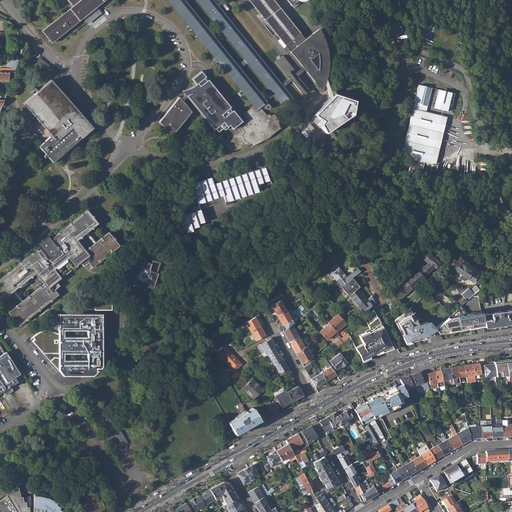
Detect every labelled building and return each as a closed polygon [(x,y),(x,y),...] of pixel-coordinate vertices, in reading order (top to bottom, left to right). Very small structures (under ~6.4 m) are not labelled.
[(67,0),(73,6),(68,10),(42,31),(51,42),(83,18),(90,12),(99,5),(104,0),(67,0)] [(167,0),(188,26),(187,27),(189,29),(190,30),(191,29),(214,58),(213,59),(215,61),(216,63),(217,62),(240,90),(239,91),(240,93),(242,95),(243,94),(253,106),(255,106),(260,107),(263,104),(264,106),(265,109),(267,108),(269,106),(266,103),(266,104),(265,102),(266,101),(269,99),(267,97),(266,95),(262,98),(240,70),(244,66),(243,64),(241,62),(236,66),(228,55),(216,40),(220,37),(218,34),(215,32),(211,35),(202,23),(184,1),(184,0),(167,0)] [(269,93),(266,95),(267,97),(269,99),(272,96),(273,95),(282,107),(281,107),(282,108),(288,103),(293,99),(292,99),(281,86),(212,0),(195,0),(219,29),(218,30),(215,32),(218,34),(220,37),(222,35),(223,34),(244,60),(243,61),(241,62),(243,64),(244,66),(246,65),(247,64),(269,92),(269,93)] [(247,0),(273,31),(290,51),(305,39),(272,0),(247,0)] [(318,28),(305,39),(290,51),(303,68),(322,91),(324,84),(326,78),(328,69),(328,55),(326,46),(325,42),(318,28)] [(12,56),(20,56),(21,54),(22,47),(22,44),(16,44),(16,50),(12,50),(12,56)] [(297,73),(283,56),(279,59),(275,62),(287,78),(289,76),(291,78),(292,80),(291,81),(301,94),(309,88),(297,73)] [(48,68),(50,64),(40,57),(37,61),(48,68)] [(0,66),(0,70),(10,71),(15,71),(17,67),(20,58),(11,58),(11,67),(0,66)] [(0,78),(10,79),(10,77),(13,77),(15,71),(10,71),(0,70),(0,78)] [(229,125),(238,118),(232,110),(230,111),(228,108),(229,107),(207,79),(206,80),(205,79),(203,77),(205,76),(203,74),(200,71),(190,78),(195,84),(191,87),(188,88),(188,89),(189,91),(183,95),(179,98),(180,99),(181,100),(185,98),(187,96),(213,129),(214,128),(217,131),(222,127),(224,129),(229,125)] [(332,96),(326,78),(324,84),(329,99),(331,97),(332,96)] [(38,145),(52,162),(61,154),(64,152),(93,128),(92,127),(91,127),(50,81),(50,80),(50,79),(35,92),(23,103),(24,103),(31,111),(51,134),(51,135),(38,145)] [(445,117),(424,112),(429,88),(416,85),(411,109),(399,157),(409,160),(406,174),(419,173),(420,172),(434,170),(435,166),(433,165),(434,163),(445,117)] [(445,112),(446,108),(447,106),(450,106),(452,94),(436,90),(432,109),(445,112)] [(329,99),(315,114),(324,120),(321,124),(326,133),(353,115),(355,100),(335,94),(332,96),(329,99)] [(180,99),(179,98),(178,97),(158,122),(165,127),(166,125),(166,126),(167,127),(166,128),(173,133),(191,111),(182,101),(181,100),(180,99)] [(255,106),(253,106),(248,109),(242,115),(238,118),(229,125),(224,129),(225,130),(227,133),(227,135),(225,136),(226,138),(222,140),(224,145),(227,147),(228,149),(229,149),(230,151),(244,147),(250,144),(251,147),(267,138),(280,128),(279,127),(278,126),(279,125),(278,124),(278,119),(274,114),(270,115),(268,114),(267,115),(260,107),(255,106)] [(212,183),(210,177),(191,183),(197,203),(201,202),(223,195),(225,202),(240,197),(259,191),(256,185),(269,181),(264,167),(212,183)] [(199,209),(180,216),(185,232),(192,230),(191,228),(197,226),(197,225),(196,223),(203,221),(199,209)] [(86,210),(0,278),(0,294),(3,299),(8,296),(9,297),(11,295),(10,294),(13,291),(15,290),(19,286),(20,288),(22,286),(21,285),(32,277),(33,278),(35,276),(33,275),(35,274),(44,285),(42,286),(41,285),(40,286),(41,287),(30,296),(29,295),(27,296),(28,297),(24,301),(22,303),(19,305),(18,304),(16,305),(17,306),(10,312),(14,318),(13,319),(14,321),(16,320),(20,325),(26,320),(27,319),(28,321),(30,320),(29,318),(38,310),(40,312),(42,310),(40,309),(51,301),(52,302),(53,301),(52,299),(59,294),(55,289),(60,285),(56,281),(61,277),(54,268),(68,257),(75,265),(79,261),(83,266),(88,262),(92,267),(99,262),(100,263),(102,262),(101,260),(111,253),(112,254),(113,253),(112,251),(119,246),(115,241),(116,240),(114,238),(113,239),(108,233),(102,238),(101,237),(99,238),(100,239),(96,243),(94,245),(90,247),(90,246),(88,248),(89,249),(85,251),(76,240),(80,237),(81,239),(83,237),(82,236),(85,233),(87,232),(91,228),(92,229),(94,228),(93,227),(97,224),(93,218),(94,217),(93,215),(91,216),(89,214),(86,210)] [(96,243),(87,232),(85,233),(94,245),(96,243)] [(407,244),(419,255),(425,249),(414,238),(407,244)] [(419,255),(428,263),(418,271),(423,276),(432,268),(433,269),(440,263),(439,262),(434,258),(425,249),(419,255)] [(445,260),(450,263),(453,259),(455,257),(450,254),(445,260)] [(144,257),(137,255),(133,265),(132,264),(126,282),(131,283),(131,284),(145,289),(145,286),(151,288),(156,272),(159,262),(151,259),(151,261),(143,259),(144,257)] [(457,261),(453,259),(450,263),(448,264),(447,267),(449,269),(452,268),(454,270),(460,263),(463,260),(459,257),(457,261)] [(403,272),(407,276),(420,265),(416,261),(403,272)] [(341,286),(348,280),(352,277),(349,274),(346,277),(343,273),(344,272),(336,263),(332,267),(332,269),(330,271),(330,273),(328,274),(327,277),(332,282),(330,284),(335,290),(341,286)] [(454,270),(458,272),(467,278),(473,282),(478,275),(460,263),(454,270)] [(411,287),(423,276),(418,271),(394,292),(396,302),(411,288),(411,287)] [(465,280),(467,278),(458,272),(455,277),(464,282),(465,280)] [(348,280),(341,286),(349,296),(357,288),(359,287),(352,277),(348,280)] [(357,288),(349,296),(361,310),(367,306),(367,301),(357,288)] [(468,288),(461,294),(466,300),(473,293),(468,288)] [(481,312),(484,326),(511,322),(511,302),(505,303),(507,291),(501,289),(499,293),(499,297),(480,300),(481,312)] [(13,291),(22,303),(24,301),(15,290),(13,291)] [(103,299),(95,300),(95,308),(112,308),(112,299),(103,299)] [(270,306),(276,316),(286,309),(280,300),(270,306)] [(477,328),(484,327),(484,326),(481,312),(473,313),(468,314),(460,306),(444,320),(435,327),(435,328),(437,332),(438,334),(477,328)] [(428,321),(420,324),(413,312),(412,313),(408,308),(396,319),(397,322),(396,323),(399,331),(401,330),(403,334),(401,334),(404,342),(408,340),(409,342),(417,338),(417,340),(431,336),(433,335),(437,332),(435,328),(432,326),(428,321)] [(276,316),(282,325),(292,319),(286,309),(276,316)] [(102,366),(102,360),(102,313),(61,314),(61,322),(59,322),(59,324),(58,324),(58,333),(50,330),(43,329),(37,333),(34,335),(36,337),(34,339),(32,341),(43,353),(59,353),(59,358),(54,357),(50,361),(58,370),(59,370),(63,376),(88,375),(93,375),(102,366)] [(329,323),(336,332),(345,324),(344,323),(342,320),(345,318),(342,314),(339,317),(337,314),(328,322),(329,323)] [(244,322),(250,331),(260,325),(255,316),(244,322)] [(364,344),(356,348),(364,362),(373,358),(372,355),(378,352),(379,354),(396,348),(393,342),(385,325),(379,317),(369,325),(371,330),(360,336),(364,344)] [(292,319),(282,325),(285,329),(291,324),(294,322),(292,319)] [(319,331),(326,340),(336,332),(329,323),(319,331)] [(283,331),(289,341),(298,336),(291,324),(285,329),(283,331)] [(250,331),(255,340),(265,335),(260,325),(250,331)] [(289,341),(295,352),(305,347),(298,336),(289,341)] [(270,338),(260,344),(264,351),(262,353),(263,356),(266,355),(275,350),(271,344),(273,343),(270,338)] [(0,392),(17,382),(14,377),(18,374),(4,352),(0,346),(0,392)] [(295,352),(301,363),(312,357),(306,346),(305,347),(295,352)] [(219,354),(235,370),(242,363),(226,347),(219,354)] [(266,355),(272,365),(273,365),(282,360),(280,356),(278,356),(275,350),(266,355)] [(329,361),(336,369),(341,365),(342,366),(343,365),(344,367),(347,364),(346,363),(347,362),(339,352),(329,361)] [(273,365),(279,376),(289,371),(282,360),(273,365)] [(493,363),(495,374),(506,373),(504,361),(493,363)] [(472,363),(474,374),(480,373),(478,362),(472,363)] [(474,374),(472,363),(463,364),(465,375),(467,382),(475,380),(475,378),(474,374)] [(483,364),(485,376),(495,374),(493,363),(483,364)] [(456,366),(459,377),(465,375),(463,364),(456,366)] [(336,375),(330,366),(320,372),(321,373),(326,381),(336,375)] [(450,367),(452,378),(459,377),(456,366),(450,367)] [(450,378),(451,383),(453,382),(452,378),(450,367),(440,369),(443,380),(450,378)] [(434,371),(436,382),(443,380),(440,369),(434,371)] [(411,374),(415,384),(418,391),(429,387),(427,382),(424,374),(422,370),(411,374)] [(430,383),(431,388),(437,386),(436,382),(434,371),(424,374),(427,382),(429,381),(430,383)] [(326,381),(321,373),(319,373),(317,375),(316,372),(309,376),(315,387),(326,381)] [(234,379),(239,384),(244,379),(239,374),(234,379)] [(208,385),(235,433),(260,419),(253,407),(246,411),(226,375),(208,385)] [(402,384),(404,388),(407,387),(412,385),(408,375),(400,378),(402,384)] [(243,388),(253,398),(263,389),(252,378),(243,388)] [(371,399),(364,402),(373,417),(376,422),(384,437),(386,439),(388,438),(392,436),(381,416),(379,412),(397,403),(401,401),(400,399),(407,395),(405,389),(404,388),(402,384),(397,386),(396,384),(370,397),(371,399)] [(286,392),(292,401),(303,395),(297,386),(286,392)] [(277,401),(281,407),(292,401),(286,392),(285,390),(275,396),(277,401)] [(265,405),(277,417),(281,414),(275,408),(277,407),(278,409),(281,407),(277,401),(274,403),(273,401),(270,398),(268,401),(265,402),(265,405)] [(373,417),(364,402),(353,408),(362,424),(373,417)] [(379,412),(381,416),(385,414),(384,412),(398,405),(397,403),(379,412)] [(348,409),(337,415),(341,422),(343,425),(344,427),(349,424),(348,422),(349,421),(353,419),(348,409)] [(327,417),(332,427),(341,422),(337,415),(335,412),(327,417)] [(457,434),(462,444),(471,439),(468,428),(465,415),(461,416),(463,423),(466,428),(457,434)] [(325,432),(333,428),(332,427),(327,417),(319,421),(325,432)] [(343,425),(341,422),(332,427),(333,428),(334,431),(343,425)] [(373,423),(381,439),(384,437),(376,422),(373,423)] [(373,441),(375,445),(378,443),(367,423),(363,425),(366,430),(368,434),(370,437),(373,441)] [(446,439),(452,450),(462,444),(457,434),(452,424),(450,426),(452,428),(450,429),(454,435),(446,439)] [(511,435),(511,432),(511,424),(507,424),(501,425),(502,436),(511,435)] [(479,425),(468,428),(471,439),(473,438),(480,437),(479,425)] [(479,425),(480,437),(492,436),(492,425),(479,425)] [(492,425),(492,436),(502,436),(501,425),(492,425)] [(301,431),(307,440),(308,442),(316,438),(310,426),(301,431)] [(368,434),(366,430),(360,434),(364,440),(366,439),(370,437),(368,434)] [(288,443),(291,449),(307,440),(301,431),(286,440),(288,443)] [(445,436),(437,441),(444,454),(452,450),(446,439),(445,436)] [(382,442),(384,445),(385,447),(391,444),(391,442),(388,438),(386,439),(382,442)] [(429,450),(435,459),(444,454),(437,441),(436,441),(435,439),(431,442),(434,446),(429,449),(429,450)] [(351,442),(342,445),(344,449),(344,450),(352,446),(354,446),(351,442)] [(292,456),(294,455),(293,453),(291,449),(288,443),(282,447),(288,457),(292,455),(292,456)] [(334,449),(337,454),(343,450),(344,450),(344,449),(342,445),(334,449)] [(281,459),(282,460),(284,464),(290,461),(288,457),(282,447),(276,450),(281,459)] [(363,453),(365,456),(375,451),(373,448),(363,453)] [(267,460),(271,466),(275,464),(275,462),(281,459),(276,450),(266,456),(268,460),(267,460)] [(337,454),(344,467),(350,464),(343,450),(337,454)] [(368,461),(374,458),(374,459),(378,458),(378,456),(380,455),(378,451),(377,450),(375,451),(365,456),(361,458),(370,477),(372,475),(374,474),(376,473),(372,465),(370,466),(368,461)] [(421,455),(426,465),(435,459),(429,450),(421,455)] [(485,454),(486,462),(511,461),(511,463),(511,475),(486,477),(486,490),(502,489),(511,487),(511,450),(485,452),(485,454)] [(294,455),(301,468),(304,466),(305,466),(303,462),(308,459),(304,451),(300,454),(298,451),(297,451),(293,453),(294,455)] [(313,455),(316,460),(323,456),(326,455),(323,451),(319,453),(316,454),(315,453),(313,455)] [(486,462),(485,454),(476,455),(476,457),(473,457),(473,465),(486,464),(486,462)] [(411,460),(417,470),(426,465),(421,455),(416,457),(415,455),(410,458),(411,460)] [(337,482),(323,456),(316,460),(313,462),(317,470),(315,471),(321,480),(322,480),(327,488),(330,486),(337,482)] [(456,464),(465,480),(474,476),(466,459),(456,464)] [(403,465),(409,475),(417,470),(411,460),(403,465)] [(344,467),(348,476),(356,472),(356,471),(352,463),(350,464),(344,467)] [(239,477),(243,484),(254,478),(258,475),(252,465),(248,468),(247,467),(239,472),(239,474),(241,476),(239,477)] [(397,468),(403,478),(409,475),(403,465),(397,468)] [(444,472),(451,484),(463,477),(456,465),(444,472)] [(389,473),(395,482),(403,478),(397,468),(390,472),(389,473)] [(312,489),(303,472),(298,475),(302,483),(299,485),(304,494),(312,489)] [(361,482),(356,472),(348,476),(354,486),(361,482)] [(381,491),(391,485),(395,482),(389,473),(386,475),(388,479),(378,485),(381,491)] [(430,480),(437,491),(446,485),(439,475),(430,480)] [(223,497),(227,504),(237,499),(228,482),(223,481),(210,489),(215,498),(216,500),(222,497),(223,494),(222,493),(223,492),(225,495),(224,496),(223,497)] [(330,486),(331,489),(341,484),(342,484),(340,481),(337,482),(330,486)] [(354,486),(359,495),(366,489),(361,482),(354,486)] [(262,483),(248,491),(254,502),(263,496),(269,493),(273,490),(272,487),(266,491),(262,483)] [(362,494),(365,500),(377,493),(372,485),(362,494)] [(8,497),(17,491),(19,491),(18,488),(18,486),(6,494),(7,495),(8,497)] [(83,511),(95,511),(106,506),(106,505),(106,503),(96,486),(94,486),(93,487),(77,496),(76,498),(77,500),(84,511),(83,511)] [(511,487),(502,489),(502,496),(511,494),(511,487)] [(200,496),(205,504),(215,498),(210,489),(205,491),(206,493),(200,496)] [(323,489),(321,491),(327,500),(329,499),(329,498),(323,489)] [(62,511),(63,511),(60,507),(61,506),(57,503),(58,501),(53,499),(54,496),(42,493),(35,492),(34,511),(30,511),(29,506),(26,506),(26,501),(23,501),(23,496),(20,497),(19,491),(17,491),(8,497),(6,498),(14,511),(62,511)] [(320,504),(327,500),(321,491),(319,492),(318,491),(314,493),(320,503),(320,504)] [(440,497),(446,508),(453,504),(449,497),(451,495),(449,492),(440,497)] [(254,502),(259,511),(273,511),(275,511),(273,508),(270,510),(264,500),(270,496),(269,493),(263,496),(254,502)] [(196,511),(203,506),(205,505),(205,504),(200,496),(200,495),(190,500),(190,501),(187,503),(190,509),(194,507),(196,511)] [(412,504),(415,509),(424,504),(419,495),(414,498),(415,500),(414,501),(415,503),(412,504)] [(341,501),(345,506),(350,500),(348,496),(346,497),(341,501)] [(397,500),(403,511),(409,511),(415,509),(412,504),(406,508),(400,497),(397,500)] [(237,511),(244,509),(237,499),(227,504),(226,505),(230,511),(237,511)] [(325,511),(331,507),(327,500),(320,504),(325,511)] [(403,511),(397,500),(393,502),(387,505),(391,510),(396,507),(399,511),(398,511),(403,511)] [(290,503),(295,511),(298,509),(293,501),(290,503)] [(177,511),(192,511),(190,509),(187,503),(186,502),(176,508),(177,511)] [(446,508),(448,511),(461,511),(456,502),(453,504),(446,508)] [(309,507),(311,511),(325,511),(320,504),(320,503),(309,507)]
